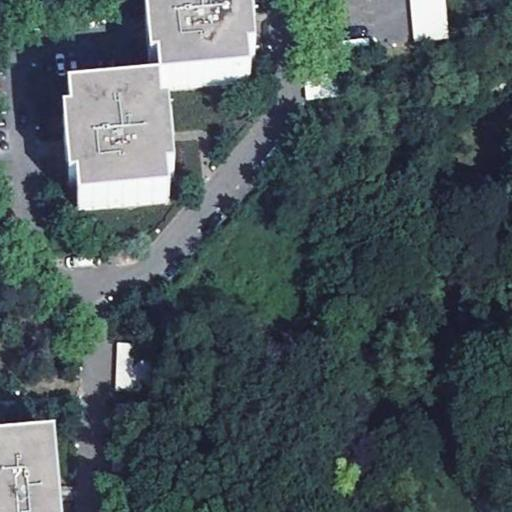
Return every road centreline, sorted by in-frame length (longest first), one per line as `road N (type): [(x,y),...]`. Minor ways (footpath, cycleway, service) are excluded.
road 1 (residential): [(275,0),(286,100),(277,127),(149,266),(95,295),(87,511)]
road 2 (residential): [(0,246),(32,243),(14,68),(20,51),(127,36)]
